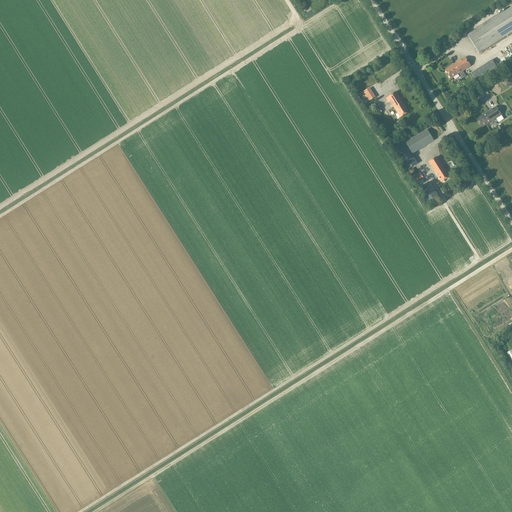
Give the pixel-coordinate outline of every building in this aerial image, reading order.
[(479,54),(492,46),(511,32),(511,6),(467,35),(479,54)] [(450,79),(470,66),(465,58),(445,70),(450,79)] [(492,60),(471,73),(476,82),(497,68),(492,60)] [(506,88),(511,84),(511,83),(509,77),(502,81),(506,88)] [(390,101),(400,118),(409,112),(396,92),(388,98),(386,99),(388,103),(390,101)] [(481,128),(501,116),(496,107),(476,119),(481,128)] [(374,117),(382,113),(379,109),(372,113),(374,117)] [(501,135),(506,132),(501,125),(497,127),(500,132),(499,132),(501,135)] [(412,154),(434,140),(426,129),(405,143),(412,154)] [(404,143),(394,149),(407,170),(417,164),(404,143)] [(441,183),(450,177),(437,157),(428,163),(441,183)] [(413,178),(415,183),(423,178),(420,173),(413,178)] [(429,206),(440,199),(429,182),(419,189),(429,206)]
